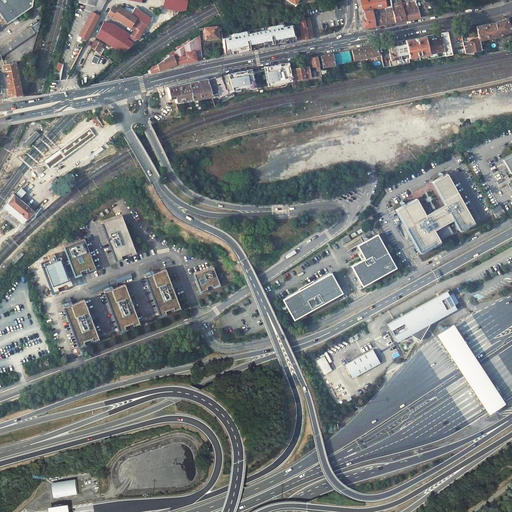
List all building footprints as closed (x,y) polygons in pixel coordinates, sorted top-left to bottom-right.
[(0,0),(0,15),(6,24),(31,6),(32,0),(0,0)] [(96,0),(94,6),(91,11),(98,15),(105,0),(96,0)] [(184,12),(189,9),(188,0),(163,0),(162,8),(171,9),(184,12)] [(360,6),(363,11),(371,9),(375,9),(385,7),(391,6),(389,0),(359,0),(360,2),(360,6)] [(411,19),(419,17),(415,0),(413,1),(402,3),(403,9),(404,20),(411,19)] [(136,40),(146,26),(123,11),(116,6),(114,7),(113,7),(111,8),(110,8),(107,15),(111,18),(112,17),(129,28),(130,27),(133,30),(128,38),(133,42),(136,40)] [(386,10),(376,12),(375,9),(371,9),(374,25),(383,24),(394,22),(392,11),(391,6),(385,7),(386,10)] [(123,11),(146,26),(150,20),(133,9),(132,10),(125,8),(123,11)] [(155,20),(161,26),(177,16),(171,9),(155,20)] [(368,26),(374,25),(371,9),(363,11),(365,18),(362,19),(363,27),(368,26)] [(403,9),(392,11),(394,22),(399,21),(404,20),(403,9)] [(79,35),(82,36),(86,38),(98,15),(91,11),(79,35)] [(310,38),(312,37),(308,18),(308,17),(303,18),(305,26),(307,38),(310,38)] [(478,40),(497,36),(510,31),(508,25),(506,18),(494,22),(475,26),(478,39),(478,40)] [(99,31),(96,36),(122,52),(131,44),(131,43),(126,39),(127,38),(115,30),(116,29),(104,21),(99,31)] [(36,34),(40,22),(39,22),(0,48),(0,56),(0,57),(34,33),(36,34)] [(294,41),(292,24),(284,26),(281,26),(281,24),(267,27),(268,29),(265,30),(264,27),(247,31),(248,33),(245,34),(244,31),(230,34),(231,36),(221,38),(223,55),(237,52),(257,48),(256,46),(261,45),(262,47),(269,46),(294,41)] [(215,26),(198,28),(198,30),(202,30),(203,39),(216,38),(215,29),(215,26)] [(304,39),(307,38),(305,26),(300,27),(299,28),(300,36),(301,40),(304,39)] [(450,54),(446,31),(423,36),(427,54),(428,59),(450,54)] [(193,52),(200,51),(198,35),(173,51),(175,58),(185,56),(184,53),(193,52)] [(406,57),(427,54),(423,36),(403,40),(406,57)] [(465,41),(465,43),(462,44),(464,54),(464,55),(470,54),(470,52),(479,50),(478,40),(478,39),(465,41)] [(99,49),(102,44),(94,40),(90,48),(95,51),(100,55),(102,51),(99,49)] [(390,52),(388,53),(389,60),(387,60),(388,66),(407,62),(406,57),(403,40),(388,42),(390,52)] [(375,45),(350,49),(352,59),(350,59),(350,61),(351,68),(356,68),(355,62),(354,59),(379,54),(375,45)] [(348,50),(331,53),(333,64),(350,61),(350,59),(348,50)] [(95,51),(89,62),(95,65),(100,55),(95,51)] [(192,61),(195,60),(193,52),(184,53),(185,56),(186,62),(192,61)] [(319,56),(322,66),(333,64),(331,53),(319,56)] [(147,73),(150,73),(162,69),(175,64),(173,59),(171,54),(170,54),(170,55),(168,56),(156,64),(151,66),(146,71),(147,73)] [(311,67),(314,66),(314,69),(311,69),(312,70),(313,75),(315,75),(315,76),(320,75),(320,74),(319,70),(316,56),(309,58),(311,67)] [(14,63),(3,65),(9,97),(21,95),(14,63)] [(59,80),(58,73),(61,64),(56,63),(52,75),(53,76),(53,81),(56,80),(59,80)] [(306,65),(288,69),(289,75),(290,80),(313,76),(313,75),(312,70),(307,70),(306,65)] [(205,78),(210,94),(216,93),(217,97),(226,93),(227,99),(233,96),(228,73),(205,78)] [(289,75),(258,81),(260,90),(264,90),(264,92),(291,87),(290,80),(289,75)] [(187,81),(191,99),(210,95),(210,94),(205,78),(187,81)] [(191,99),(187,81),(166,87),(169,101),(174,100),(174,102),(191,99)] [(244,88),(232,90),(234,96),(246,94),(244,88)] [(95,135),(89,128),(44,161),(49,168),(95,135)] [(36,131),(25,143),(29,146),(40,134),(36,131)] [(102,147),(93,152),(95,155),(104,150),(102,147)] [(511,155),(503,160),(511,174),(511,173),(511,155)] [(416,197),(395,208),(404,224),(418,251),(439,240),(433,229),(452,219),(458,230),(473,222),(446,173),(432,181),(444,203),(424,214),(416,197)] [(55,178),(45,187),(53,195),(63,186),(55,178)] [(4,207),(22,223),(33,212),(27,206),(27,205),(20,199),(19,200),(13,194),(4,207)] [(499,203),(491,208),(493,213),(502,208),(499,203)] [(493,213),(496,218),(505,214),(502,208),(493,213)] [(136,254),(121,215),(101,223),(116,262),(122,260),(121,257),(129,254),(130,257),(136,254)] [(364,259),(351,266),(362,286),(386,273),(385,271),(393,267),(389,260),(390,259),(377,235),(363,242),(362,243),(357,246),(357,247),(363,256),(364,259)] [(95,270),(84,240),(64,248),(75,278),(81,275),(80,273),(88,270),(89,272),(95,270)] [(23,253),(20,250),(10,261),(13,264),(23,253)] [(48,260),(40,263),(52,294),(59,291),(57,287),(64,285),(66,289),(72,287),(60,256),(55,258),(54,253),(46,256),(48,260)] [(214,266),(193,274),(196,281),(200,293),(221,285),(214,266)] [(180,309),(165,270),(145,278),(160,317),(166,315),(165,312),(173,309),(174,311),(180,309)] [(301,290),(282,300),(288,310),(293,320),(312,309),(311,308),(322,302),(323,303),(341,293),(330,273),(312,284),(313,285),(302,291),(301,290)] [(130,274),(115,280),(116,282),(117,283),(132,278),(130,274)] [(107,282),(92,288),(94,292),(109,286),(108,284),(107,282)] [(139,324),(124,286),(104,293),(119,332),(125,330),(124,327),(132,324),(133,327),(139,324)] [(446,291),(387,324),(397,342),(456,309),(454,305),(457,303),(452,294),(448,296),(446,291)] [(98,340),(84,301),(63,309),(78,348),(84,345),(83,343),(92,340),(92,342),(98,340)] [(453,323),(435,335),(436,335),(488,415),(505,404),(453,323)] [(372,350),(345,365),(352,378),(380,363),(372,350)] [(324,353),(329,362),(332,361),(327,351),(324,353)] [(316,360),(322,371),(331,367),(325,355),(316,360)] [(75,479),(52,483),(55,499),(78,496),(75,479)]
